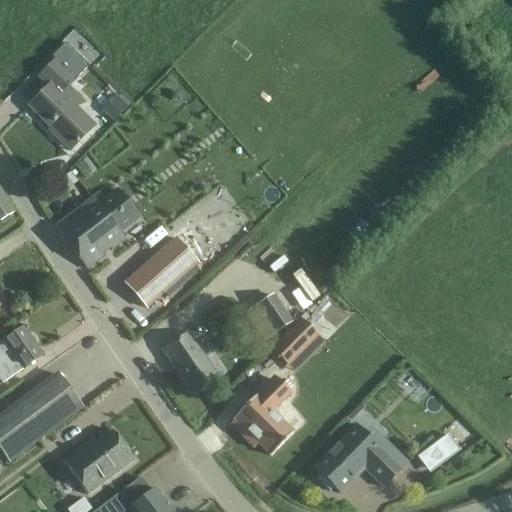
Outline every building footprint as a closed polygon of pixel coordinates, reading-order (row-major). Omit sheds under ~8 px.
[(48,87),(28,107),(58,137),(56,139),(69,152),(83,138),(94,127),(75,109),(82,102),(68,87),(88,67),(65,44),(51,58),(55,61),(53,64),(39,78),(48,87)] [(116,96),(101,111),(113,123),(128,108),(116,96)] [(85,268),(100,258),(123,239),(118,233),(137,219),(116,192),(102,203),(98,198),(94,201),(93,200),(56,228),(85,268)] [(0,221),(13,213),(0,193),(0,221)] [(174,236),(122,284),(145,310),(198,263),(174,236)] [(245,314),(264,343),(292,323),(274,295),(245,314)] [(301,320),(271,351),(286,367),(317,336),(301,320)] [(0,379),(3,383),(42,356),(23,328),(0,344),(0,379)] [(186,334),(162,351),(193,397),(218,380),(186,334)] [(0,416),(0,452),(8,463),(80,409),(55,376),(0,416)] [(256,399),(235,420),(245,431),(240,436),(254,449),(258,445),(270,457),(293,434),(292,433),(302,423),(281,402),(287,395),(274,382),(256,400),(256,399)] [(355,427),(313,469),(320,475),(315,479),(329,493),(333,489),(338,493),(362,468),(383,489),(405,466),(384,445),(379,451),(355,427)] [(108,428),(62,463),(87,497),(116,476),(134,463),(108,428)] [(447,436),(434,446),(446,462),(459,452),(447,436)] [(94,511),(171,511),(155,490),(151,493),(150,493),(128,510),(117,495),(94,511)]
